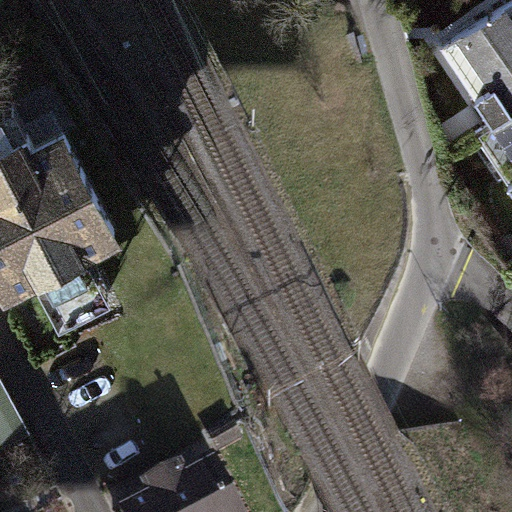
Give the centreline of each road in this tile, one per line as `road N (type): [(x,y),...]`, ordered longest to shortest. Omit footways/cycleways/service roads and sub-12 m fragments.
road 1 (residential): [(438,247),(330,511)]
road 2 (residential): [(383,0),(438,247)]
road 3 (residential): [(90,511),(0,340)]
